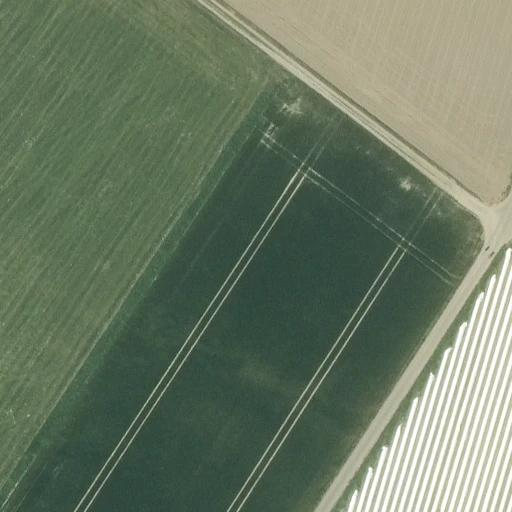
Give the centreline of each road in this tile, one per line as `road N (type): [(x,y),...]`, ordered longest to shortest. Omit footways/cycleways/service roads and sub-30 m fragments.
road 1 (track): [(5,511),(289,73)]
road 2 (track): [(193,0),(511,228)]
road 3 (track): [(511,207),(324,511)]
